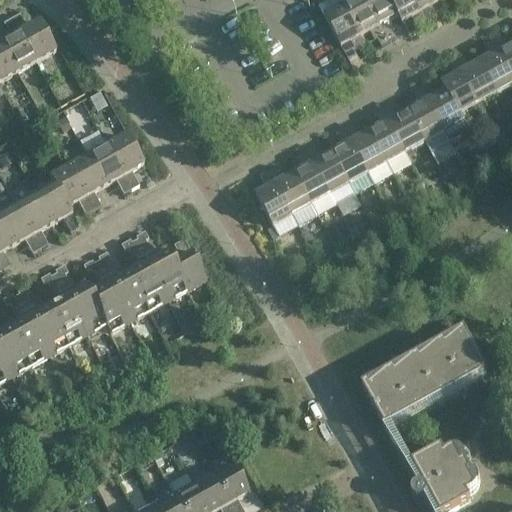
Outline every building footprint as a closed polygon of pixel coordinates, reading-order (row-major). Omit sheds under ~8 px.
[(390,45),(388,42),(364,0),(339,0),(344,9),(345,8),(362,39),(372,33),(382,50),(390,45)] [(399,18),(389,0),(364,0),(388,42),(395,38),(388,24),(398,19),(399,18)] [(429,28),(413,0),(389,0),(399,18),(398,19),(402,25),(414,19),(421,32),(429,28)] [(441,4),(438,0),(413,0),(429,28),(437,24),(429,10),(441,4)] [(468,7),(463,0),(438,0),(441,4),(448,0),(453,0),(460,11),(468,7)] [(345,8),(344,9),(331,16),(328,11),(323,14),(325,19),(349,64),(350,63),(358,59),(350,45),(362,39),(345,8)] [(55,55),(38,24),(27,31),(19,17),(11,22),(36,66),(55,55)] [(36,66),(11,22),(3,26),(11,40),(0,45),(0,46),(17,76),(36,66)] [(511,48),(507,51),(500,37),(492,42),(511,78),(511,48)] [(511,78),(492,42),(484,46),(491,60),(480,66),(497,96),(511,89),(511,90),(511,78)] [(0,85),(17,76),(0,46),(0,85)] [(497,96),(480,66),(469,72),(462,58),(454,63),(481,112),(486,109),(484,104),(497,96)] [(481,112),(454,63),(446,67),(454,81),(442,87),(445,94),(446,94),(459,117),(460,117),(473,110),(476,114),(481,112)] [(459,117),(446,94),(445,94),(435,100),(428,86),(420,91),(447,139),(452,137),(450,132),(464,124),(460,117),(459,117)] [(447,139),(420,91),(412,95),(420,109),(408,115),(425,145),(439,138),(442,142),(447,139)] [(425,145),(408,115),(397,121),(390,107),(382,112),(409,161),(414,158),(411,153),(425,145)] [(409,161),(382,112),(374,116),(381,130),(370,136),(387,166),(401,159),(403,163),(409,161)] [(387,166),(370,136),(359,142),(352,128),(344,133),(371,181),(376,179),(374,174),(387,166)] [(371,181),(344,133),(336,137),(344,151),(332,157),(350,187),(363,180),(366,184),(371,181)] [(143,169),(126,138),(107,149),(131,193),(139,189),(131,175),(143,169)] [(131,193),(107,149),(88,159),(104,190),(116,184),(123,197),(131,193)] [(350,187),(332,157),(321,163),(314,149),(306,153),(335,205),(354,195),(350,187)] [(335,205),(306,153),(298,158),(306,171),(295,178),(316,216),(335,205)] [(104,190),(88,159),(69,170),(93,214),(101,210),(94,196),(104,190)] [(93,214),(69,170),(49,181),(53,188),(54,187),(67,211),(68,210),(78,205),(85,218),(93,214)] [(316,216),(295,178),(284,184),(276,170),(268,174),(297,226),(316,216)] [(297,226),(268,174),(260,179),(268,192),(256,199),(273,230),(268,233),(272,240),(297,226)] [(72,217),(68,210),(67,211),(54,187),(53,188),(34,198),(51,228),(63,222),(71,236),(78,232),(71,218),(72,217)] [(51,228),(34,198),(15,208),(40,252),(48,248),(41,234),(51,228)] [(40,252),(15,208),(0,216),(0,225),(12,250),(25,243),(32,257),(40,252)] [(12,250),(0,225),(0,269),(2,273),(10,269),(2,255),(12,250)] [(148,242),(145,235),(135,240),(138,245),(141,246),(148,242)] [(132,251),(132,248),(130,243),(121,248),(125,255),(132,251)] [(206,285),(194,261),(184,243),(173,248),(181,262),(172,266),(171,267),(187,295),(206,285)] [(187,295),(171,267),(172,266),(165,253),(154,259),(147,247),(140,251),(147,263),(145,264),(168,306),(187,295)] [(168,306),(145,264),(143,265),(137,253),(130,257),(136,269),(126,275),(149,316),(168,306)] [(110,263),(107,256),(98,261),(100,266),(103,267),(110,263)] [(94,272),(95,269),(92,264),(83,269),(87,276),(94,272)] [(149,316),(126,275),(116,280),(109,268),(102,272),(109,284),(107,285),(130,327),(149,316)] [(68,276),(64,269),(55,274),(57,279),(61,280),(68,276)] [(130,327),(107,285),(105,286),(99,274),(92,278),(99,290),(89,295),(88,296),(106,329),(106,330),(110,338),(130,327)] [(51,285),(52,282),(49,277),(40,282),(44,289),(51,285)] [(106,329),(88,296),(89,295),(84,287),(73,293),(66,281),(59,285),(66,297),(64,298),(87,340),(106,330),(106,329)] [(87,340),(64,298),(63,299),(56,287),(49,291),(56,303),(45,309),(68,350),(87,340)] [(30,297),(26,290),(17,295),(20,300),(23,301),(30,297)] [(13,306),(14,303),(11,298),(2,303),(6,310),(13,306)] [(68,350),(45,309),(35,314),(28,302),(22,306),(28,318),(26,319),(49,361),(68,350)] [(49,361),(26,319),(25,320),(18,308),(11,312),(18,324),(8,329),(12,337),(31,371),(49,361)] [(31,371),(12,337),(8,329),(0,333),(0,360),(12,382),(31,371)] [(386,432),(489,375),(465,333),(461,336),(458,338),(452,341),(448,344),(437,353),(436,350),(431,353),(420,361),(419,359),(410,364),(406,367),(395,375),(394,373),(385,378),(381,380),(370,389),(369,387),(363,390),(386,432)] [(0,387),(12,382),(0,360),(0,387)] [(480,483),(479,481),(477,474),(475,472),(471,465),(470,462),(466,456),(462,454),(459,453),(458,453),(456,453),(454,453),(453,453),(451,454),(448,455),(447,456),(445,458),(442,453),(442,452),(441,452),(441,453),(431,459),(431,458),(413,468),(414,468),(408,472),(418,490),(416,491),(414,493),(413,496),(413,497),(413,498),(413,500),(413,501),(414,502),(415,504),(417,504),(419,505),(420,505),(421,505),(423,505),(424,504),(426,503),(430,511),(454,511),(459,510),(459,509),(469,504),(470,504),(470,503),(469,502),(467,498),(468,498),(471,496),(474,494),(476,492),(477,491),(478,490),(478,489),(479,487),(479,485),(479,484),(480,483)] [(248,497),(231,466),(211,477),(230,511),(241,511),(237,503),(248,497)] [(230,511),(211,477),(192,487),(205,511),(230,511)] [(205,511),(192,487),(173,498),(180,511),(205,511)] [(180,511),(173,498),(154,508),(156,511),(180,511)]
